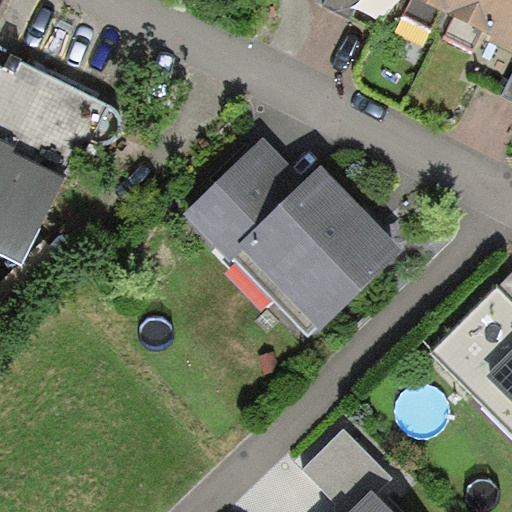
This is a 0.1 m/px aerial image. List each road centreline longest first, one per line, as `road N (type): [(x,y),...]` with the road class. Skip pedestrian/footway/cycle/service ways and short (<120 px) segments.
road 1 (residential): [(200,511),(482,240),(507,198)]
road 2 (residential): [(261,72),(507,198)]
road 3 (residential): [(118,0),(261,72)]
